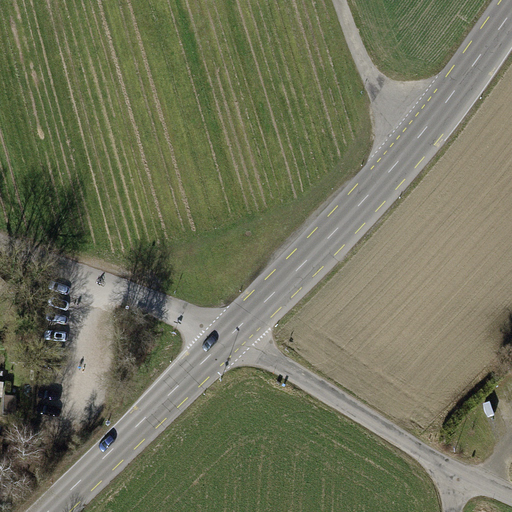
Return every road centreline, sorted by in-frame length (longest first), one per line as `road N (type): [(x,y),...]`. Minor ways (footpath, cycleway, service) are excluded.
road 1 (secondary): [(511,15),(418,141),(231,335)]
road 2 (unclassified): [(231,335),(454,477),(511,502)]
road 3 (secondary): [(231,335),(49,511)]
road 4 (unclassified): [(0,248),(231,335)]
road 5 (track): [(337,0),(355,54),(418,141)]
